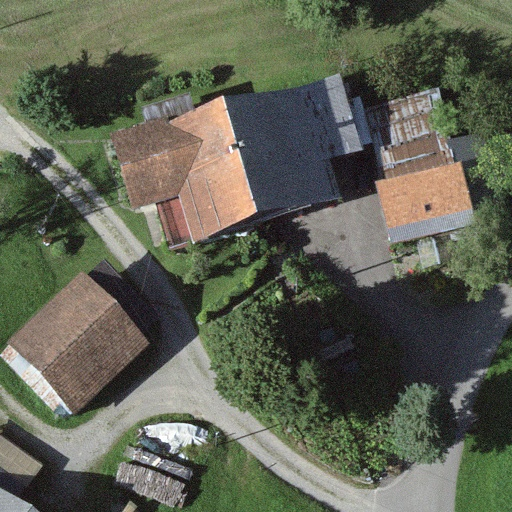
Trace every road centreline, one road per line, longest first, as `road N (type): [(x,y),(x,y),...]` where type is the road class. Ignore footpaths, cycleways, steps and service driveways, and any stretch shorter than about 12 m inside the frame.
road 1 (track): [(435,496),(390,508),(310,487),(212,386),(143,254),(0,111)]
road 2 (unclassified): [(435,511),(462,397),(511,279)]
